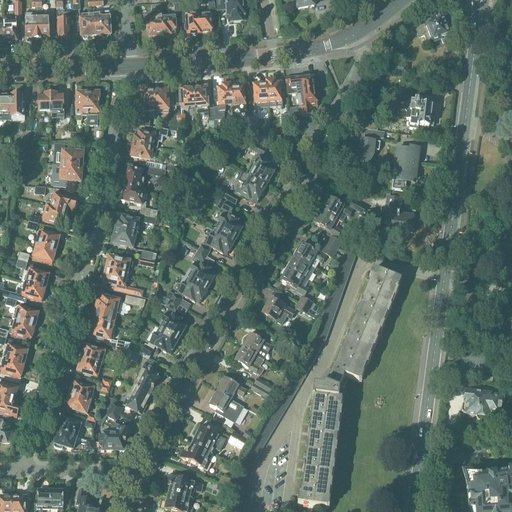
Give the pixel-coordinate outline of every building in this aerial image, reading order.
[(49,14),(44,14),(44,9),(43,9),(43,0),(37,0),(37,9),(37,15),(37,41),(42,41),(43,43),(47,43),(49,40),(49,14)] [(215,11),(212,0),(206,0),(209,11),(215,11)] [(234,0),(216,0),(218,9),(225,8),(226,14),(229,14),(230,24),(241,23),(241,18),(244,17),(243,1),(235,1),(234,0)] [(294,0),(297,10),(314,7),(312,0),(294,0)] [(184,31),(187,31),(187,36),(190,36),(191,36),(195,36),(197,35),(199,35),(199,34),(200,34),(199,14),(198,13),(197,13),(197,12),(192,12),(191,7),(181,8),(182,20),(184,20),(184,23),(184,31)] [(62,14),(62,8),(56,9),(56,14),(57,40),(70,39),(69,14),(62,14)] [(161,19),(161,12),(151,12),(151,16),(152,19),(146,19),(146,22),(145,23),(147,33),(148,33),(149,38),(155,38),(156,38),(160,38),(160,37),(162,37),(161,20),(162,19),(161,19)] [(201,13),(198,13),(199,14),(200,34),(203,34),(203,35),(211,35),(211,34),(212,34),(212,27),(211,27),(210,16),(209,16),(209,13),(201,13)] [(100,16),(94,16),(95,37),(100,37),(100,38),(103,37),(103,38),(103,39),(107,39),(108,38),(108,37),(110,37),(109,14),(100,14),(100,16)] [(37,41),(37,15),(25,15),(25,41),(27,43),(31,43),(32,41),(37,41)] [(95,37),(94,16),(89,16),(89,15),(79,15),(80,39),(82,39),(84,40),(87,40),(88,39),(88,38),(90,38),(90,37),(95,37)] [(170,18),(162,19),(161,20),(162,37),(164,37),(165,38),(169,38),(169,37),(174,37),(176,35),(175,33),(174,33),(174,30),(175,30),(174,16),(170,17),(170,18)] [(441,17),(414,27),(419,38),(424,37),(427,45),(441,40),(443,44),(449,42),(447,37),(449,37),(441,17)] [(3,19),(3,26),(4,44),(6,44),(6,43),(16,43),(16,22),(15,22),(15,19),(3,19)] [(393,73),(400,74),(406,74),(407,67),(394,65),(393,73)] [(315,92),(313,76),(284,80),(286,96),(295,95),(315,92)] [(266,86),(268,110),(282,108),(281,85),(280,85),(280,84),(275,84),(275,82),(266,83),(266,86)] [(219,122),(219,113),(225,113),(225,109),(233,109),(231,89),(231,86),(222,87),(222,89),(217,90),(218,108),(214,109),(215,122),(219,122)] [(268,110),(266,86),(253,87),(255,110),(268,110)] [(182,109),(195,108),(193,89),(192,89),(191,88),(188,89),(187,90),(180,90),(182,109)] [(193,89),(195,108),(206,108),(207,123),(208,122),(215,122),(214,109),(208,109),(206,88),(200,89),(199,88),(196,88),(195,89),(193,89)] [(244,88),(231,89),(233,109),(240,108),(240,112),(246,111),(244,88)] [(155,112),(154,92),(152,92),(151,91),(148,91),(148,92),(140,93),(141,113),(155,112)] [(177,124),(177,122),(176,115),(169,115),(167,91),(160,92),(159,91),(156,91),(155,92),(154,92),(155,112),(155,116),(167,115),(168,132),(178,134),(177,124)] [(317,108),(315,92),(295,95),(297,109),(292,109),(292,106),(288,106),(290,127),(294,127),(293,117),(299,116),(299,117),(313,116),(312,108),(317,108)] [(87,116),(87,94),(85,94),(84,93),(81,93),(80,94),(76,94),(76,122),(81,122),(82,116),(87,116)] [(99,94),(87,94),(87,116),(88,116),(88,122),(97,122),(97,118),(98,118),(98,117),(97,117),(97,115),(99,115),(99,113),(99,103),(100,102),(100,98),(99,96),(99,94)] [(0,115),(10,116),(10,119),(11,119),(11,115),(11,96),(11,95),(10,95),(10,99),(4,99),(4,96),(0,96),(0,115)] [(11,115),(11,119),(16,119),(16,123),(24,122),(24,109),(22,109),(22,103),(24,103),(24,95),(11,95),(11,96),(11,115)] [(51,115),(50,95),(43,95),(43,96),(37,96),(38,118),(44,118),(44,115),(51,115)] [(58,95),(50,95),(51,115),(58,115),(58,118),(64,118),(63,96),(58,96),(58,95)] [(410,123),(409,130),(418,131),(418,128),(429,129),(429,127),(432,128),(433,120),(429,119),(431,108),(420,106),(420,103),(415,103),(411,102),(411,103),(408,102),(405,104),(404,111),(406,114),(407,114),(406,122),(410,123)] [(250,118),(251,126),(258,126),(258,117),(250,118)] [(150,121),(140,120),(139,127),(149,128),(150,121)] [(224,121),(219,122),(215,122),(215,133),(225,132),(224,121)] [(372,123),(358,121),(357,129),(385,133),(386,127),(372,126),(372,123)] [(134,139),(132,146),(157,151),(159,143),(161,144),(162,138),(166,139),(168,132),(153,129),(152,136),(136,133),(135,138),(134,139)] [(382,140),(383,134),(368,132),(367,139),(382,140)] [(39,133),(31,133),(31,145),(49,145),(49,140),(39,140),(39,133)] [(360,152),(356,159),(348,173),(360,179),(373,156),(373,151),(379,152),(380,143),(374,143),(361,141),(360,152)] [(251,166),(245,176),(266,187),(268,184),(270,183),(272,180),(272,178),(276,170),(269,167),(270,166),(261,161),(266,152),(254,145),(250,152),(256,155),(250,165),(251,166)] [(53,167),(62,168),(81,169),(81,168),(83,167),(83,164),(82,162),(82,155),(72,154),(72,148),(55,146),(53,167)] [(157,151),(132,146),(131,152),(130,153),(130,156),(130,157),(130,158),(151,162),(152,154),(157,155),(157,151)] [(392,191),(400,192),(405,192),(406,179),(415,181),(419,150),(409,149),(409,151),(397,150),(392,191)] [(81,170),(81,169),(62,168),(61,176),(55,176),(53,177),(53,180),(54,181),(60,182),(80,184),(81,176),(82,175),(83,172),(81,170)] [(147,175),(164,179),(166,173),(148,169),(147,175)] [(128,171),(124,189),(140,192),(141,187),(143,187),(144,182),(141,181),(143,174),(128,171)] [(264,192),(266,187),(245,176),(242,174),(237,182),(243,185),(241,189),(237,187),(232,196),(227,193),(223,199),(235,206),(241,197),(249,202),(249,201),(256,205),(261,197),(263,197),(265,193),(264,192)] [(45,198),(45,189),(35,189),(34,197),(45,198)] [(140,192),(124,189),(124,192),(122,192),(122,195),(123,196),(121,203),(141,207),(139,216),(140,217),(139,222),(155,226),(158,213),(146,211),(147,208),(146,208),(146,204),(142,203),(144,193),(140,192)] [(54,196),(50,208),(67,212),(67,210),(74,212),(77,202),(54,196)] [(321,210),(321,212),(337,221),(340,216),(348,221),(353,212),(344,206),(343,208),(328,199),(324,205),(323,205),(320,209),(321,210)] [(384,214),(383,224),(387,225),(387,232),(412,234),(414,221),(412,221),(413,218),(403,217),(403,218),(399,217),(399,215),(398,215),(400,201),(387,199),(385,214),(384,214)] [(220,225),(216,232),(235,242),(244,227),(241,225),(241,224),(229,217),(234,209),(225,204),(222,202),(218,209),(221,211),(225,213),(221,215),(217,223),(220,225)] [(366,209),(352,202),(348,209),(362,216),(366,209)] [(64,223),(67,212),(50,208),(47,207),(44,217),(64,223)] [(375,212),(367,211),(366,220),(374,221),(375,212)] [(317,218),(313,224),(329,233),(328,234),(338,240),(342,232),(333,227),(337,221),(321,212),(320,213),(318,212),(316,217),(317,218)] [(28,223),(38,225),(40,219),(30,216),(28,223)] [(117,224),(115,232),(136,236),(139,223),(134,222),(134,221),(125,219),(125,220),(119,218),(118,224),(117,224)] [(38,225),(28,223),(26,230),(36,233),(38,225)] [(136,236),(115,232),(114,233),(113,236),(114,237),(112,245),(117,246),(117,247),(127,250),(128,249),(133,250),(136,236)] [(189,249),(196,253),(206,259),(210,252),(209,251),(211,249),(223,255),(227,256),(235,242),(216,232),(213,238),(210,237),(205,246),(204,245),(204,246),(202,246),(201,247),(200,246),(194,242),(189,249)] [(40,233),(36,246),(56,252),(56,251),(58,249),(59,246),(58,245),(59,238),(40,233)] [(331,237),(327,243),(339,250),(342,244),(331,237)] [(176,254),(179,256),(185,247),(178,243),(176,254)] [(327,243),(324,248),(336,255),(339,250),(327,243)] [(56,252),(36,246),(33,259),(52,264),(54,258),(56,257),(57,254),(56,252)] [(296,251),(293,256),(295,257),(315,269),(318,263),(322,265),(326,258),(322,256),(317,253),(316,254),(301,246),(298,252),(296,251)] [(324,248),(322,253),(333,260),(336,255),(324,248)] [(141,259),(155,262),(157,256),(143,253),(141,259)] [(206,259),(196,253),(192,259),(195,261),(194,263),(189,272),(191,273),(187,280),(207,291),(215,276),(212,274),(213,273),(201,266),(203,263),(206,259)] [(17,261),(27,263),(29,258),(19,255),(17,261)] [(294,258),(287,271),(308,282),(315,270),(315,269),(295,257),(294,258)] [(106,270),(106,272),(126,277),(128,270),(132,270),(133,265),(124,262),(115,260),(109,259),(107,265),(106,266),(105,269),(106,270)] [(139,265),(154,269),(155,264),(141,260),(139,265)] [(17,261),(15,267),(25,270),(27,263),(17,261)] [(284,276),(280,282),(295,291),(295,292),(304,297),(308,291),(304,288),(308,282),(287,271),(285,270),(282,275),(284,276)] [(327,511),(341,402),(338,402),(339,392),(338,392),(344,377),(359,383),(400,282),(373,270),(369,280),(374,282),(365,305),(361,303),(360,307),(363,309),(351,338),(348,337),(346,341),(350,342),(337,373),(333,371),(333,373),(336,374),(330,389),(325,386),(323,389),(314,388),(312,400),(317,401),(312,433),(308,432),(308,437),(312,437),(308,469),(304,468),(303,473),(307,473),(304,497),(299,496),(297,507),(327,511)] [(29,271),(26,284),(45,289),(47,288),(48,284),(47,283),(49,276),(29,271)] [(126,277),(106,272),(105,273),(104,277),(104,278),(103,284),(110,285),(110,286),(118,288),(118,287),(124,289),(126,277)] [(199,305),(207,291),(187,280),(185,284),(183,283),(177,293),(175,292),(169,302),(178,307),(182,301),(181,301),(183,297),(195,304),(196,303),(199,305)] [(19,290),(17,295),(18,295),(18,296),(41,303),(43,296),(45,295),(46,292),(45,290),(45,289),(26,284),(24,289),(22,288),(19,290)] [(164,323),(159,331),(178,342),(187,326),(184,324),(184,323),(172,316),(175,312),(175,313),(178,307),(169,302),(158,296),(157,302),(166,307),(165,308),(167,310),(166,312),(167,313),(161,322),(164,323)] [(126,297),(125,304),(143,308),(145,302),(126,297)] [(98,302),(97,303),(97,304),(96,304),(95,308),(96,309),(96,310),(118,316),(121,303),(101,298),(101,299),(99,298),(98,302)] [(301,298),(298,303),(317,313),(318,308),(301,298)] [(7,299),(5,306),(15,309),(15,308),(17,302),(7,299)] [(294,313),(290,311),(284,307),(284,308),(270,300),(261,315),(275,323),(281,326),(285,318),(290,320),(294,313)] [(298,303),(295,309),(311,318),(316,321),(319,315),(317,313),(298,303)] [(15,308),(15,309),(11,322),(34,328),(35,327),(36,326),(37,322),(36,321),(38,314),(15,308)] [(92,323),(115,329),(118,316),(96,310),(95,312),(94,313),(93,316),(94,317),(92,323)] [(34,328),(11,322),(9,328),(13,329),(11,335),(31,341),(32,334),(34,333),(35,330),(34,328)] [(91,330),(90,331),(91,331),(90,336),(92,336),(92,337),(112,342),(115,329),(92,323),(92,324),(90,330),(91,330)] [(167,354),(170,355),(178,342),(159,331),(157,330),(148,345),(145,344),(143,346),(140,352),(149,358),(152,352),(154,348),(166,354),(167,354)] [(242,349),(262,361),(263,361),(271,348),(250,336),(249,338),(247,337),(244,342),(245,343),(242,349)] [(118,340),(116,349),(127,352),(131,342),(118,340)] [(278,341),(274,348),(292,358),(296,352),(278,341)] [(7,353),(5,360),(24,366),(24,365),(26,364),(27,360),(26,359),(28,352),(4,346),(4,348),(2,347),(1,349),(2,351),(7,353)] [(82,359),(81,361),(100,367),(104,354),(100,352),(91,349),(91,350),(85,348),(83,354),(82,355),(81,358),(82,359)] [(262,361),(242,349),(238,355),(236,355),(234,359),(235,361),(234,363),(255,375),(260,367),(259,366),(262,361)] [(460,371),(480,373),(485,374),(487,355),(462,351),(460,371)] [(24,366),(5,360),(1,373),(20,379),(22,372),(24,371),(25,368),(23,366),(24,366)] [(96,379),(100,367),(81,361),(79,362),(78,365),(79,367),(77,373),(84,375),(92,378),(92,377),(96,379)] [(146,364),(132,390),(148,398),(150,398),(160,379),(152,375),(155,369),(146,364)] [(302,377),(294,372),(290,379),(298,384),(302,377)] [(252,385),(272,397),(273,394),(271,393),(273,387),(257,378),(252,385)] [(287,384),(297,390),(300,385),(298,384),(290,379),(287,384)] [(217,394),(231,402),(235,394),(242,398),(246,392),(225,380),(224,382),(222,381),(219,386),(220,387),(217,394)] [(101,387),(110,390),(113,384),(103,381),(101,387)] [(71,391),(69,397),(89,404),(93,390),(74,384),(73,390),(71,391)] [(284,389),(294,395),(297,390),(287,384),(284,389)] [(0,400),(13,404),(17,390),(0,385),(0,400)] [(268,403),(272,397),(252,385),(250,391),(261,397),(260,399),(268,403)] [(99,392),(108,395),(110,390),(101,387),(100,387),(99,392)] [(281,394),(291,400),(294,395),(284,389),(281,394)] [(146,401),(148,398),(132,390),(123,408),(124,407),(139,415),(142,414),(143,411),(143,408),(144,406),(142,405),(144,402),(146,401)] [(466,415),(468,416),(469,416),(469,417),(470,417),(471,418),(472,418),(473,417),(474,417),(475,416),(487,417),(487,414),(492,415),(493,416),(496,417),(498,415),(501,416),(502,405),(503,405),(504,398),(466,393),(466,395),(465,395),(464,396),(463,397),(463,398),(463,399),(464,400),(464,401),(465,402),(465,404),(462,405),(461,412),(463,414),(466,415)] [(243,409),(231,402),(217,394),(213,400),(211,399),(209,404),(210,405),(209,407),(217,411),(215,414),(234,425),(243,409)] [(279,398),(288,405),(291,400),(281,394),(279,398)] [(86,415),(89,404),(69,397),(67,402),(68,404),(66,409),(86,415)] [(107,397),(102,408),(119,416),(123,408),(113,403),(115,400),(107,397)] [(276,403),(285,410),(288,405),(279,398),(276,403)] [(13,404),(0,400),(0,414),(17,419),(19,409),(12,407),(13,404)] [(273,408),(283,414),(285,410),(276,403),(273,408)] [(105,417),(116,422),(119,416),(102,408),(100,414),(105,417)] [(270,413),(280,419),(283,414),(273,408),(270,413)] [(267,418),(277,424),(280,419),(270,413),(267,418)] [(100,414),(98,419),(95,425),(101,427),(105,417),(100,414)] [(86,422),(95,425),(98,419),(88,416),(88,417),(87,416),(86,421),(87,421),(86,422)] [(265,423),(274,428),(277,424),(267,418),(265,423)] [(58,432),(58,433),(78,439),(82,427),(62,420),(60,426),(59,427),(58,430),(58,432)] [(93,430),(95,425),(86,422),(84,427),(85,427),(85,428),(93,430)] [(262,427),(271,433),(274,428),(265,423),(262,427)] [(115,431),(115,432),(116,432),(114,436),(114,452),(122,452),(123,452),(124,452),(125,451),(126,451),(126,450),(127,449),(127,448),(127,447),(127,446),(127,445),(126,444),(126,443),(127,442),(128,442),(131,436),(130,436),(131,434),(132,431),(127,429),(126,431),(119,428),(120,427),(114,424),(113,424),(110,428),(115,431)] [(0,444),(7,444),(8,444),(9,444),(10,444),(10,443),(10,442),(10,441),(10,440),(9,440),(12,431),(0,426),(0,444),(0,445),(0,444)] [(199,428),(190,446),(208,454),(210,450),(215,452),(222,437),(219,436),(208,431),(207,428),(203,426),(200,428),(200,427),(199,428)] [(259,432),(269,438),(271,433),(262,427),(259,432)] [(100,452),(114,452),(114,436),(116,432),(115,432),(115,433),(112,433),(112,431),(104,431),(104,432),(101,432),(101,435),(100,435),(100,437),(100,441),(100,443),(100,450),(100,452)] [(256,437),(266,443),(269,438),(259,432),(256,437)] [(78,439),(58,433),(57,434),(57,435),(58,436),(58,438),(56,437),(53,447),(55,449),(60,451),(63,450),(63,448),(72,451),(74,444),(76,445),(78,439)] [(242,451),(247,442),(234,434),(228,443),(242,451)] [(253,442),(263,447),(266,443),(256,437),(253,442)] [(251,447),(260,452),(263,447),(253,442),(251,447)] [(213,456),(208,454),(190,446),(189,445),(186,452),(184,451),(180,459),(207,472),(211,464),(209,463),(213,456)] [(258,457),(258,456),(260,452),(251,447),(248,451),(258,457)] [(258,457),(248,451),(244,457),(255,462),(255,461),(258,457)] [(242,464),(254,467),(255,462),(244,457),(244,458),(242,464)] [(241,470),(252,473),(254,467),(242,464),(241,470)] [(240,475),(251,478),(252,473),(241,470),(240,475)] [(502,477),(502,474),(479,476),(479,475),(466,476),(467,490),(468,490),(469,511),(511,511),(511,470),(507,472),(508,475),(502,477)] [(238,481),(250,484),(251,478),(240,475),(238,481)] [(169,486),(167,494),(192,500),(194,493),(200,495),(202,486),(168,477),(166,485),(169,486)] [(218,485),(229,489),(231,481),(221,477),(218,485)] [(237,487),(248,490),(250,484),(238,481),(237,487)] [(228,497),(229,489),(218,485),(215,492),(228,497)] [(236,492),(247,495),(248,490),(237,487),(236,492)] [(37,511),(50,511),(50,491),(45,491),(45,493),(37,493),(37,511)] [(50,491),(50,511),(63,511),(63,493),(56,493),(56,492),(50,491)] [(96,503),(91,502),(84,500),(86,493),(79,491),(76,501),(77,501),(76,506),(80,507),(78,511),(99,511),(101,507),(101,505),(96,504),(96,503)] [(234,497),(246,500),(247,495),(236,492),(234,497)] [(192,500),(167,494),(163,510),(169,511),(191,511),(192,510),(190,509),(192,500)] [(0,511),(11,511),(11,496),(3,496),(3,499),(0,498),(0,511)] [(11,496),(11,511),(25,511),(26,499),(21,499),(21,496),(11,496)] [(233,503),(245,506),(246,500),(234,497),(233,503)] [(232,509),(243,511),(245,506),(233,503),(232,509)]
